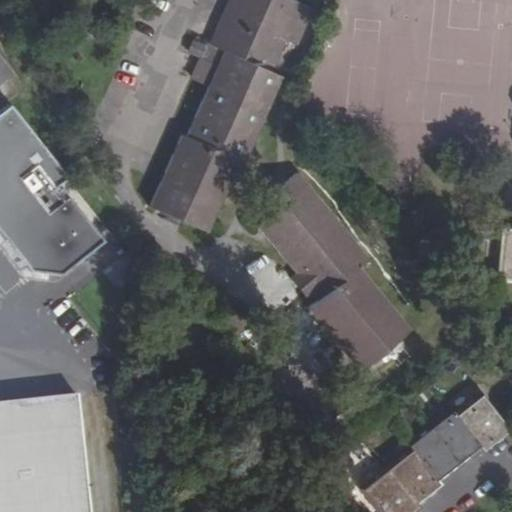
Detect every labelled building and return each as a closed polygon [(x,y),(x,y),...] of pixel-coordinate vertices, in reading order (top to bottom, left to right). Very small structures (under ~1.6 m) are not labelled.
[(216,77),(190,139),(185,137),(154,214),(217,240),(247,168),(250,169),(287,82),(271,75),(284,42),(293,45),(308,9),(287,0),(231,0),(213,48),(218,51),(209,74),(216,77)] [(58,270),(98,237),(55,181),(62,175),(7,104),(0,108),(0,233),(26,268),(58,270)] [(296,313),(348,375),(401,331),(349,270),(361,261),(292,174),(265,194),(274,204),(247,228),(285,277),(279,281),(294,301),(300,295),(307,303),(296,313)] [(511,237),(490,235),(485,272),(511,275),(511,237)] [(479,393),(453,413),(483,452),(507,432),(504,428),(479,393)] [(85,511),(74,400),(0,409),(0,511),(85,511)] [(483,452),(453,413),(449,408),(428,425),(461,468),(483,452)] [(406,443),(410,448),(440,485),(461,468),(428,425),(406,443)] [(440,485),(410,448),(385,467),(415,505),(440,485)] [(413,511),(418,509),(415,505),(385,467),(362,485),(382,511),(413,511)]
